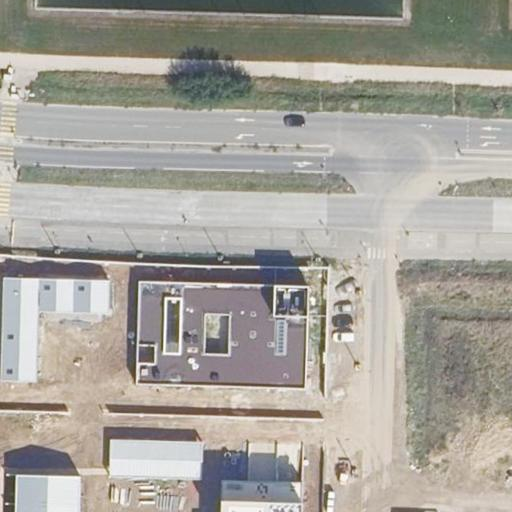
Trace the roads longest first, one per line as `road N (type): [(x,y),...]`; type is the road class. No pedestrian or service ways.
road 1 (secondary): [(386,132),(0,119)]
road 2 (secondary): [(0,154),(385,165)]
road 3 (unclassified): [(102,425),(376,425)]
road 4 (unclassified): [(385,165),(376,425)]
road 5 (secondary): [(385,165),(511,167)]
road 6 (secondary): [(511,136),(386,132)]
